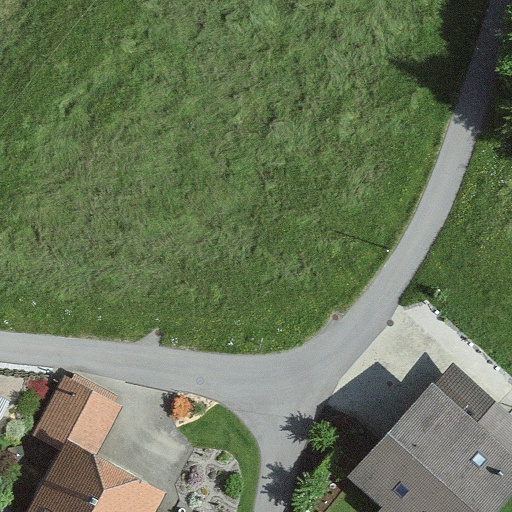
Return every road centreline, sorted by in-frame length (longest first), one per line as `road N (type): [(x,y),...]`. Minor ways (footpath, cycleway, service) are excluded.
road 1 (residential): [(279,395),(375,305),(501,0)]
road 2 (residential): [(279,395),(0,345)]
